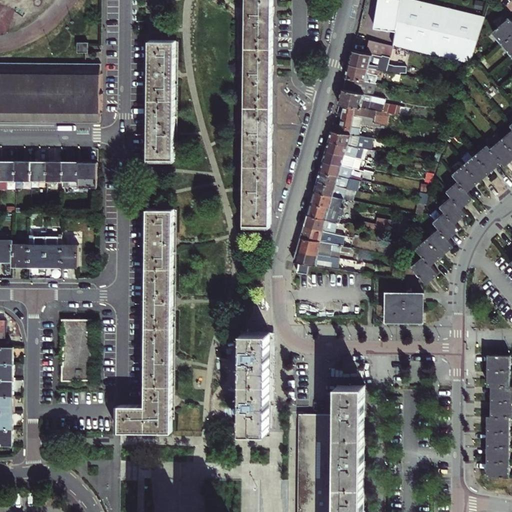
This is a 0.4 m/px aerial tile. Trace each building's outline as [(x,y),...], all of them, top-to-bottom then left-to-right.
[(273,0),(247,0),(247,11),(247,70),(245,223),(271,224),(272,195),(272,142),(273,66),(274,9),(273,0)] [(379,0),(375,28),(396,31),(394,46),(471,65),(485,16),(418,0),(379,0)] [(485,0),(476,0),(475,7),(483,9),(485,0)] [(493,32),(511,54),(511,20),(510,17),(493,32)] [(394,46),(369,39),(366,53),(353,49),(352,55),(350,63),(379,70),(385,71),(394,73),(395,68),(387,66),(389,58),(390,59),(394,46)] [(176,75),(177,40),(150,40),(149,158),(176,158),(176,134),(176,75)] [(86,52),(88,52),(88,45),(88,42),(78,42),(78,44),(76,44),(76,49),(78,49),(78,53),(86,52)] [(0,121),(100,123),(100,114),(102,112),(102,94),(103,93),(102,92),(102,74),(101,72),(101,63),(86,63),(0,62),(0,121)] [(378,76),(379,70),(350,63),(348,68),(346,77),(376,83),(378,76)] [(382,111),(385,103),(386,99),(373,96),(376,83),(346,77),(343,86),(339,104),(344,105),(382,111)] [(412,108),(402,106),(389,104),(387,112),(390,113),(406,116),(410,117),(412,108)] [(344,105),(340,126),(334,124),(332,130),(359,135),(361,123),(381,128),(382,124),(387,126),(387,124),(388,124),(390,113),(387,112),(382,111),(344,105)] [(511,124),(511,125),(511,126),(511,130),(491,149),(488,145),(453,174),(459,181),(447,191),(452,196),(441,206),(446,212),(434,222),(440,228),(417,248),(424,256),(412,266),(427,283),(433,278),(438,273),(431,264),(436,260),(449,249),(454,245),(449,238),(454,233),(460,228),(455,223),(461,218),(467,213),(462,207),(468,202),(473,197),(467,191),(473,186),(484,176),(495,167),(502,161),(505,165),(511,160),(511,159),(511,124)] [(373,143),(360,141),(361,136),(359,135),(332,130),(331,134),(329,141),(349,144),(359,147),(364,148),(372,150),(373,143)] [(356,158),(359,147),(349,144),(329,141),(328,144),(326,151),(356,158)] [(353,168),(356,158),(326,151),(325,155),(323,161),(353,168)] [(356,158),(353,168),(361,170),(364,159),(362,159),(356,158)] [(1,161),(1,179),(0,189),(8,189),(8,179),(16,179),(16,161),(1,161)] [(16,161),(16,179),(32,179),(32,161),(16,161)] [(32,161),(32,179),(48,180),(48,161),(32,161)] [(48,180),(48,183),(56,183),(56,180),(63,180),(64,161),(48,161),(48,180)] [(64,161),(63,180),(63,186),(79,187),(80,161),(64,161)] [(363,178),(355,176),(351,175),(353,168),(323,161),(322,165),(320,170),(350,178),(354,179),(362,181),(363,178)] [(350,178),(320,170),(319,174),(318,180),(347,188),(350,178)] [(434,173),(427,172),(425,181),(432,183),(434,173)] [(315,190),(344,199),(347,188),(318,180),(316,184),(315,190)] [(340,211),(344,199),(315,190),(313,195),(311,202),(340,211)] [(327,219),(336,222),(340,211),(311,202),(310,206),(308,214),(327,219)] [(425,204),(419,202),(416,213),(422,214),(425,204)] [(137,431),(173,431),(173,399),(174,360),(174,302),(175,242),(175,208),(149,208),(147,405),(121,404),(121,431),(137,431)] [(304,226),(335,233),(337,222),(336,222),(327,219),(308,214),(307,219),(304,226)] [(364,226),(391,231),(392,220),(378,218),(377,224),(365,221),(364,226)] [(401,222),(399,233),(416,236),(419,225),(401,222)] [(338,239),(334,238),(335,233),(304,226),(303,230),(301,237),(347,247),(349,239),(338,238),(338,239)] [(53,234),(46,234),(46,235),(46,266),(54,266),(62,266),(62,244),(63,236),(59,236),(53,236),(53,234)] [(30,244),(30,266),(37,266),(46,266),(46,235),(34,235),(34,244),(30,244)] [(349,253),(350,247),(347,247),(301,237),(300,243),(297,250),(340,258),(341,251),(349,253)] [(0,238),(0,260),(5,261),(13,261),(14,244),(14,239),(0,238)] [(13,261),(13,266),(21,266),(30,266),(30,244),(14,244),(13,261)] [(62,244),(62,266),(71,266),(79,266),(79,245),(62,244)] [(310,264),(338,269),(340,258),(297,250),(296,255),(294,261),(299,262),(310,264)] [(299,262),(297,272),(308,274),(310,264),(299,262)] [(403,279),(405,270),(395,268),(394,278),(403,279)] [(424,293),(406,293),(389,293),(388,320),(396,320),(415,320),(424,320),(424,293)] [(75,380),(92,380),(93,319),(64,319),(64,365),(63,365),(63,380),(75,381),(75,380)] [(270,413),(271,332),(244,332),(244,364),(244,383),(243,432),(269,432),(270,413)] [(0,346),(0,362),(14,363),(14,347),(3,346),(0,346)] [(511,371),(511,355),(490,354),(489,361),(489,375),(489,385),(493,385),(493,392),(493,408),(493,415),(489,415),(489,424),(489,439),(489,454),(488,467),(488,476),(510,477),(510,461),(510,447),(511,433),(511,416),(511,415),(511,385),(511,371)] [(14,363),(0,362),(0,379),(14,379),(14,363)] [(14,379),(0,379),(0,395),(14,395),(14,379)] [(339,384),(339,414),(337,511),(364,511),(365,468),(365,407),(366,384),(339,384)] [(14,395),(0,395),(0,411),(14,412),(14,395)] [(14,412),(0,411),(0,427),(14,428),(14,412)] [(337,511),(339,414),(304,413),(304,456),(303,511),(302,511),(337,511)] [(14,428),(0,427),(0,444),(14,445),(14,428)]
